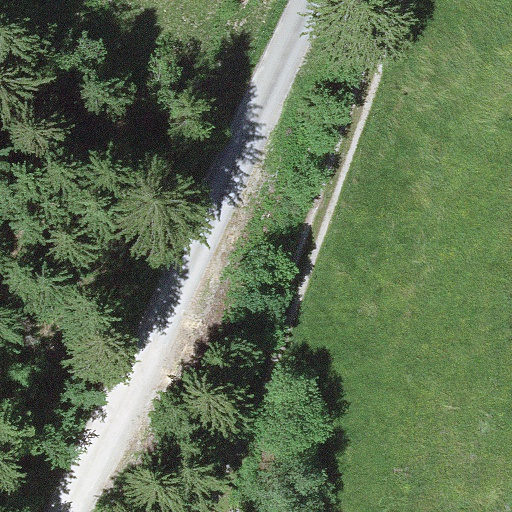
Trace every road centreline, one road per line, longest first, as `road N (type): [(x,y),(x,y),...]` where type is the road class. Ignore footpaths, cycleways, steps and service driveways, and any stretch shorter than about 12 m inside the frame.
road 1 (unclassified): [(74,511),(307,0)]
road 2 (track): [(399,0),(285,310),(195,511)]
